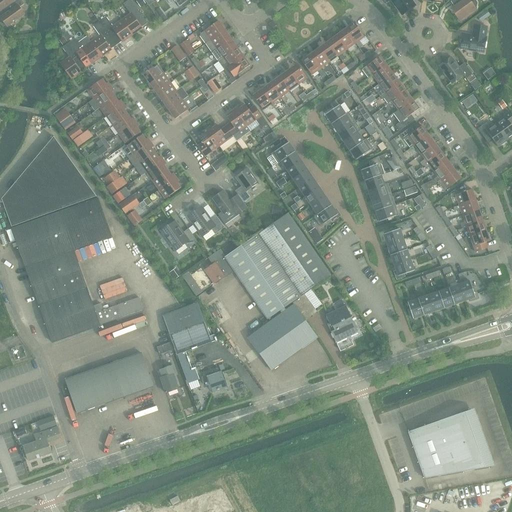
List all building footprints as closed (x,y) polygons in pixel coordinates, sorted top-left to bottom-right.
[(20,0),(14,0),(0,10),(0,11),(2,15),(0,17),(0,18),(6,27),(24,14),(19,7),(24,4),(20,0)] [(0,0),(0,10),(14,0),(0,0)] [(121,20),(132,35),(141,27),(147,23),(130,0),(128,0),(123,4),(130,14),(121,20)] [(390,0),(402,15),(410,9),(415,6),(410,0),(390,0)] [(476,9),(477,3),(474,0),(471,2),(469,0),(451,0),(450,1),(454,6),(451,9),(460,22),(476,10),(476,9)] [(159,8),(154,11),(161,21),(166,18),(159,8)] [(486,10),(477,16),(481,22),(489,15),(486,10)] [(99,21),(116,45),(121,41),(122,42),(132,35),(121,20),(112,26),(105,17),(99,21)] [(91,42),(102,57),(112,50),(111,49),(116,45),(99,21),(92,26),(99,35),(91,42)] [(218,21),(204,31),(200,34),(200,36),(205,44),(224,30),(218,21)] [(359,41),(364,37),(354,23),(345,29),(355,43),(359,48),(363,46),(359,41)] [(485,38),(487,27),(474,25),(472,33),(473,33),(473,36),(462,34),(460,49),(476,52),(483,53),(486,38),(485,38)] [(336,35),(346,50),(355,43),(345,29),(336,35)] [(231,39),(224,30),(205,44),(211,53),(231,39)] [(346,50),(336,35),(327,42),(338,56),(341,61),(345,59),(341,54),(346,50)] [(68,42),(64,36),(59,40),(63,46),(68,42)] [(75,38),(68,43),(85,67),(91,63),(91,64),(102,57),(91,42),(87,37),(78,43),(75,38)] [(237,48),(231,39),(211,53),(218,61),(237,48)] [(180,45),(188,56),(194,52),(186,40),(180,45)] [(329,62),(338,56),(327,42),(319,48),(329,62)] [(85,67),(68,43),(62,47),(69,57),(60,64),(71,79),(81,72),(80,71),(85,67)] [(177,45),(173,48),(170,50),(179,61),(186,57),(177,45)] [(218,61),(213,65),(219,73),(224,70),(243,56),(237,48),(218,61)] [(329,62),(319,48),(310,54),(320,69),(329,62)] [(301,61),(311,75),(317,71),(321,77),(325,75),(320,69),(310,54),(301,61)] [(224,70),(226,74),(230,79),(228,80),(231,84),(236,81),(233,77),(235,76),(250,65),(243,56),(224,70)] [(380,56),(365,67),(362,69),(369,79),(372,76),(386,65),(380,56)] [(466,78),(471,74),(464,64),(459,68),(451,57),(439,66),(451,84),(463,75),(466,78)] [(346,67),(348,71),(357,64),(354,61),(346,67)] [(288,70),(298,85),(307,78),(297,64),(288,70)] [(143,75),(149,84),(164,73),(157,65),(143,75)] [(393,74),(386,65),(372,76),(378,84),(393,74)] [(198,76),(196,72),(192,67),(188,69),(184,72),(190,81),(198,76)] [(279,77),(289,91),(298,85),(288,70),(279,77)] [(170,82),(164,73),(149,84),(156,93),(170,82)] [(399,82),(393,74),(378,84),(382,90),(379,92),(377,93),(380,97),(399,82)] [(270,83),(281,97),(284,102),(288,100),(284,95),(289,91),(279,77),(270,83)] [(87,90),(93,99),(111,87),(108,83),(106,84),(102,79),(87,90)] [(214,85),(210,80),(207,82),(215,94),(221,89),(217,83),(214,85)] [(476,80),(470,84),(475,90),(480,86),(476,80)] [(176,91),(170,82),(156,93),(162,101),(176,91)] [(406,91),(399,82),(380,97),(382,100),(384,99),(388,104),(391,101),(391,102),(406,91)] [(261,89),(272,104),(281,97),(270,83),(261,89)] [(93,99),(88,103),(95,111),(100,108),(115,97),(112,92),(111,92),(113,91),(111,87),(93,99)] [(181,88),(176,91),(162,101),(168,110),(187,96),(181,88)] [(272,104),(261,89),(252,96),(263,110),(272,104)] [(412,100),(406,91),(391,102),(398,110),(393,114),(412,100)] [(193,104),(188,97),(187,96),(168,110),(175,119),(189,109),(192,106),(193,104)] [(118,102),(115,97),(100,108),(106,117),(123,104),(120,100),(118,102)] [(370,97),(362,102),(366,107),(369,104),(373,102),(370,97)] [(467,98),(462,102),(466,108),(471,104),(467,98)] [(335,100),(330,104),(334,109),(339,105),(335,100)] [(419,109),(412,100),(393,114),(399,122),(396,125),(400,131),(414,120),(411,115),(419,109)] [(502,100),(497,103),(502,110),(507,107),(502,100)] [(126,108),(123,104),(106,117),(112,125),(127,114),(124,110),(126,108)] [(267,124),(261,116),(253,106),(248,110),(245,105),(240,108),(238,106),(234,109),(247,126),(256,120),(261,128),(267,124)] [(326,116),(325,117),(327,121),(329,120),(331,124),(345,115),(339,105),(334,109),(325,115),(326,116)] [(64,109),(54,116),(55,117),(60,123),(65,119),(70,116),(64,109)] [(225,126),(233,136),(236,141),(250,131),(247,126),(234,109),(230,112),(232,114),(227,118),(230,123),(225,126)] [(378,125),(382,122),(385,120),(379,111),(372,116),(378,125)] [(345,115),(331,124),(332,124),(337,133),(354,121),(348,112),(345,115)] [(495,123),(507,140),(511,136),(511,126),(511,125),(511,124),(511,116),(508,112),(503,115),(505,117),(495,123)] [(131,119),(127,114),(112,125),(118,134),(136,122),(133,118),(131,119)] [(65,119),(60,123),(65,130),(74,122),(70,116),(65,119)] [(354,121),(351,124),(337,133),(343,142),(357,133),(361,130),(354,121)] [(139,126),(136,122),(118,134),(125,143),(140,132),(137,127),(139,126)] [(507,140),(495,123),(489,128),(486,123),(477,129),(487,142),(492,139),(498,147),(507,140)] [(370,124),(365,128),(371,136),(372,136),(376,133),(370,124)] [(206,129),(219,147),(233,136),(225,126),(220,130),(217,125),(212,128),(210,126),(206,129)] [(77,126),(67,133),(72,140),(82,133),(77,126)] [(410,148),(413,146),(414,145),(428,135),(421,126),(413,132),(410,127),(400,135),(404,140),(410,148)] [(219,147),(206,129),(202,132),(204,134),(199,138),(202,143),(197,146),(205,157),(219,147)] [(273,132),(268,136),(271,140),(276,136),(273,132)] [(357,133),(343,142),(349,150),(349,151),(363,142),(357,133)] [(80,135),(72,141),(77,147),(85,142),(80,135)] [(127,146),(133,155),(151,142),(148,138),(146,140),(142,135),(127,146)] [(435,144),(428,135),(414,145),(420,154),(435,144)] [(53,137),(1,199),(6,214),(11,227),(96,197),(53,137)] [(107,142),(103,137),(95,143),(99,148),(107,142)] [(363,142),(349,151),(350,151),(356,160),(373,149),(367,140),(363,142)] [(104,146),(99,149),(102,154),(111,148),(107,142),(103,145),(104,146)] [(153,146),(151,142),(133,155),(128,158),(135,167),(140,164),(155,153),(151,148),(153,146)] [(288,143),(271,154),(277,163),(281,161),(295,152),(294,152),(288,143)] [(441,152),(435,144),(420,154),(424,159),(420,163),(422,166),(423,166),(423,165),(441,152)] [(295,152),(281,161),(287,170),(301,161),(295,152)] [(447,161),(441,152),(423,165),(423,166),(426,169),(429,166),(433,171),(447,161)] [(140,172),(142,175),(163,160),(160,156),(158,157),(155,153),(140,164),(143,169),(140,172)] [(381,175),(384,174),(378,157),(368,162),(370,167),(361,170),(365,181),(381,175)] [(219,159),(214,163),(218,168),(223,165),(219,159)] [(148,176),(152,181),(167,170),(164,165),(166,164),(163,160),(142,175),(145,178),(148,176)] [(301,161),(287,170),(293,179),(307,170),(301,161)] [(434,179),(436,183),(437,182),(454,169),(447,161),(433,171),(437,177),(434,179)] [(396,162),(390,165),(394,170),(399,167),(396,162)] [(98,165),(93,169),(99,178),(104,174),(98,165)] [(245,191),(257,182),(247,168),(234,177),(241,186),(234,191),(237,195),(242,202),(249,197),(245,191)] [(272,168),(267,171),(271,178),(276,174),(272,168)] [(415,179),(419,177),(422,174),(419,169),(415,172),(415,171),(412,174),(415,179)] [(461,179),(454,169),(437,182),(444,191),(446,189),(461,179)] [(171,175),(167,170),(152,181),(158,190),(176,177),(173,173),(171,175)] [(307,170),(293,179),(299,188),(313,179),(307,170)] [(114,172),(105,179),(109,185),(119,178),(114,172)] [(381,175),(365,181),(368,191),(384,185),(381,175)] [(109,185),(107,187),(112,193),(126,183),(122,177),(119,179),(119,178),(109,185)] [(179,181),(176,177),(158,190),(165,199),(180,188),(177,183),(179,181)] [(282,178),(275,183),(279,189),(286,184),(282,178)] [(313,179),(299,188),(305,197),(319,188),(313,179)] [(384,186),(368,191),(372,201),(391,194),(388,184),(384,186)] [(319,188),(305,197),(311,206),(325,197),(319,188)] [(459,206),(475,200),(472,189),(455,195),(459,206)] [(240,214),(230,200),(223,190),(212,199),(221,212),(218,214),(225,224),(240,214)] [(120,191),(113,196),(119,203),(125,198),(120,191)] [(391,194),(372,201),(375,211),(375,212),(395,205),(391,194)] [(132,195),(128,198),(119,205),(125,213),(138,203),(132,195)] [(242,202),(237,195),(230,200),(240,214),(247,208),(245,205),(242,202)] [(427,205),(420,195),(417,197),(414,199),(418,205),(421,209),(427,205)] [(325,197),(311,206),(317,215),(331,205),(325,197)] [(93,307),(73,251),(112,237),(98,198),(59,212),(59,213),(12,230),(52,343),(100,326),(100,325),(143,310),(139,298),(103,311),(101,304),(93,307)] [(475,200),(459,206),(453,208),(454,212),(460,210),(462,216),(479,210),(475,200)] [(317,215),(314,217),(320,226),(331,219),(332,221),(340,216),(336,210),(334,211),(331,206),(331,205),(317,215)] [(395,205),(375,212),(377,216),(375,216),(377,221),(378,220),(379,222),(398,215),(395,205)] [(214,234),(223,227),(214,214),(209,218),(201,206),(187,217),(201,237),(211,230),(214,234)] [(273,206),(272,213),(280,215),(282,208),(273,206)] [(466,226),(482,220),(479,210),(462,216),(466,226)] [(141,221),(136,213),(134,212),(127,216),(134,226),(141,221)] [(263,230),(255,235),(298,297),(330,276),(287,213),(263,230)] [(469,236),(486,230),(482,220),(466,226),(469,236)] [(187,248),(197,242),(188,229),(183,232),(174,221),(160,231),(174,251),(184,244),(187,248)] [(417,227),(413,230),(416,235),(417,236),(421,233),(417,227)] [(385,234),(383,234),(387,245),(403,240),(399,229),(393,231),(392,229),(385,232),(385,234)] [(486,230),(469,236),(473,246),(475,252),(487,248),(485,242),(489,241),(486,230)] [(421,233),(417,236),(421,241),(425,239),(421,233)] [(318,234),(312,238),(316,243),(322,239),(318,234)] [(237,247),(224,256),(224,255),(223,256),(234,271),(267,319),(298,297),(255,235),(237,247)] [(403,240),(387,245),(391,255),(390,255),(407,250),(406,250),(403,240)] [(233,241),(227,245),(231,250),(237,246),(233,241)] [(430,245),(425,248),(429,253),(429,254),(433,251),(430,245)] [(212,264),(223,256),(224,255),(220,249),(208,258),(212,264)] [(407,250),(390,255),(391,256),(394,266),(410,260),(407,250)] [(433,251),(429,254),(433,260),(437,257),(433,251)] [(223,256),(212,264),(204,269),(214,283),(223,276),(224,278),(234,271),(223,256)] [(396,271),(394,272),(397,279),(402,277),(404,277),(403,275),(414,271),(414,270),(410,260),(394,266),(396,271)] [(175,268),(169,272),(174,280),(180,275),(175,268)] [(187,273),(181,276),(186,283),(189,281),(190,277),(187,273)] [(469,282),(459,285),(464,301),(470,299),(471,301),(478,298),(475,289),(473,290),(469,281),(469,282)] [(449,288),(448,288),(454,305),(454,304),(464,301),(459,285),(449,288)] [(439,292),(438,292),(444,308),(454,305),(448,288),(448,289),(439,292)] [(438,292),(428,296),(434,311),(443,308),(444,308),(438,292)] [(304,294),(292,303),(294,305),(305,321),(305,320),(317,311),(304,294)] [(418,299),(423,315),(424,315),(434,311),(428,296),(418,299)] [(418,299),(407,303),(410,310),(408,310),(410,317),(412,317),(413,319),(423,315),(418,299)] [(182,309),(162,316),(187,383),(198,379),(195,371),(194,368),(191,369),(185,351),(210,341),(216,339),(214,334),(208,336),(196,304),(182,309)] [(294,305),(247,338),(271,371),(317,338),(305,321),(294,305)] [(332,331),(330,332),(335,343),(357,332),(345,306),(325,315),(332,331)] [(372,329),(375,332),(381,328),(378,324),(372,329)] [(153,387),(146,367),(141,353),(65,379),(77,413),(153,387)] [(159,378),(165,393),(178,388),(173,374),(174,373),(172,365),(159,370),(161,377),(159,378)] [(212,392),(226,388),(221,373),(210,377),(209,374),(201,377),(202,384),(209,382),(212,392)] [(469,410),(407,432),(424,479),(490,467),(487,459),(492,458),(477,415),(472,417),(469,410)] [(53,416),(37,422),(40,431),(56,425),(53,416)] [(57,427),(34,436),(36,442),(23,446),(29,461),(51,453),(47,440),(52,438),(53,441),(61,438),(57,427)] [(24,428),(14,431),(16,437),(26,433),(24,428)]
